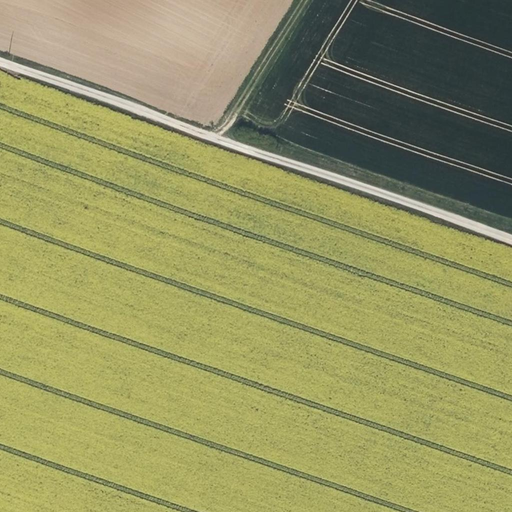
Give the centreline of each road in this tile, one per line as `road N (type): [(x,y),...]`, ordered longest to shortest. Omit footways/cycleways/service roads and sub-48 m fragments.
road 1 (track): [(0,60),(511,238)]
road 2 (track): [(309,0),(224,138)]
